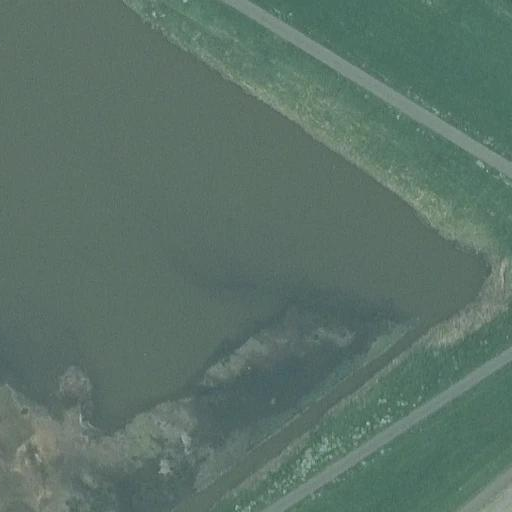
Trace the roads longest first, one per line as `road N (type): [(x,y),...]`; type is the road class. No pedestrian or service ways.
road 1 (unclassified): [(236,0),(511,167)]
road 2 (unclassified): [(273,511),(511,352)]
